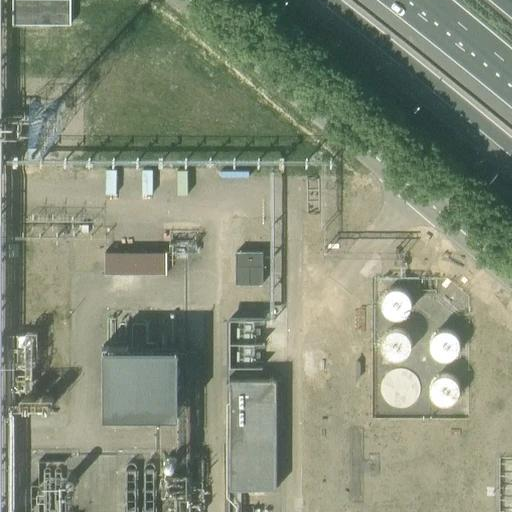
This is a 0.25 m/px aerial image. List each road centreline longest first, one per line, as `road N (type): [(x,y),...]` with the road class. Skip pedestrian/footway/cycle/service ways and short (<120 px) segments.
road 1 (motorway): [(324,0),(511,150)]
road 2 (motorway): [(415,0),(511,79)]
